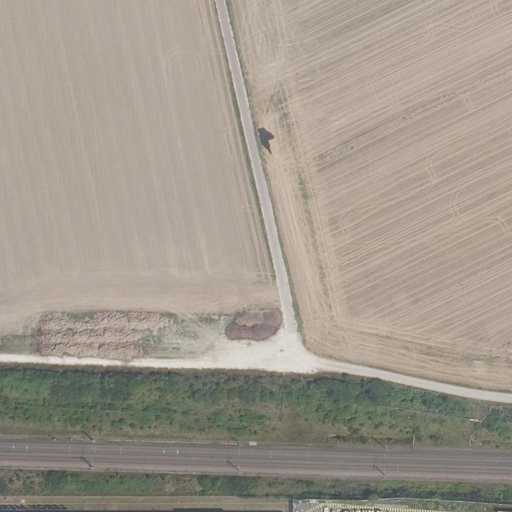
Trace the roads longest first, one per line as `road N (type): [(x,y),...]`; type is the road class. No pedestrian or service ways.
road 1 (track): [(292,363),(0,356)]
road 2 (track): [(292,363),(511,399)]
